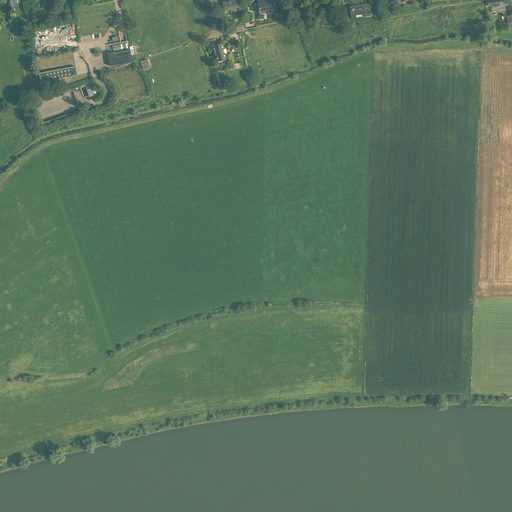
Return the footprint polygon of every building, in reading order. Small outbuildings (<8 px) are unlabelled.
[(222,2),(224,10),(231,9),(231,13),(240,12),(240,9),(239,9),(238,2),(241,2),(241,0),(234,0),(222,2)] [(257,0),(259,13),(274,11),(272,2),(272,0),(269,0),(262,1),(262,0),(257,0)] [(47,18),(43,2),(35,5),(39,20),(47,18)] [(370,12),(374,12),(373,3),(349,6),(351,18),(356,17),(355,14),(364,13),(365,17),(371,16),(370,14),(371,14),(370,12)] [(108,54),(110,66),(131,62),(129,55),(129,50),(128,50),(127,41),(107,45),(108,54)] [(213,46),(217,61),(225,59),(222,44),(217,45),(213,46)] [(140,61),(144,71),(149,69),(145,59),(140,61)] [(39,73),(41,82),(77,75),(75,66),(39,73)]
